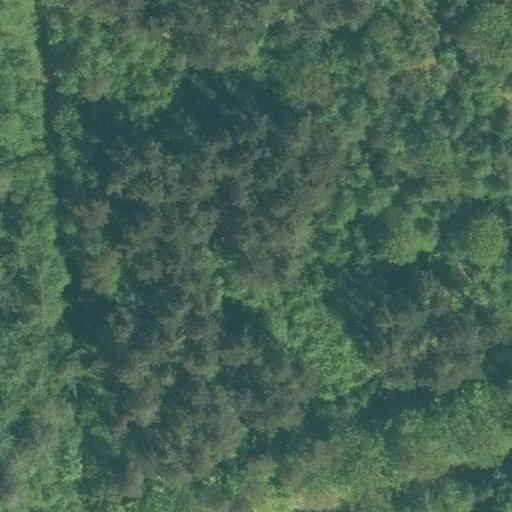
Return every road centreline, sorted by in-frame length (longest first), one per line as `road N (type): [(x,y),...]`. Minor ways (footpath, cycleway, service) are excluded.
road 1 (track): [(41,0),(98,511)]
road 2 (track): [(258,511),(511,440)]
